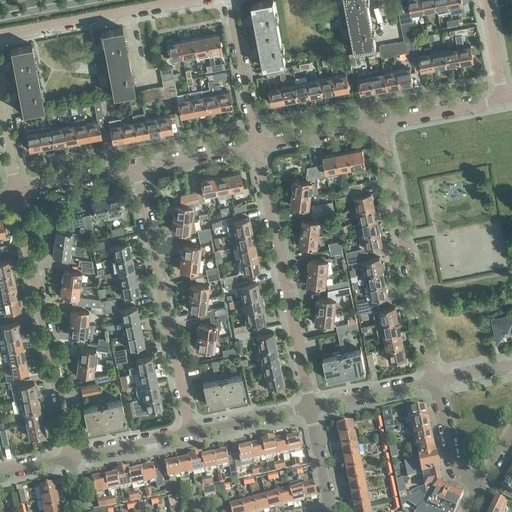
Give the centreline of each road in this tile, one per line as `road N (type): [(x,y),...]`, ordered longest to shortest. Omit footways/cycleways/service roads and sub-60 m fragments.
road 1 (residential): [(69,457),(18,190)]
road 2 (residential): [(190,434),(140,168)]
road 3 (residential): [(310,407),(256,145)]
road 4 (residential): [(434,381),(379,122)]
road 5 (residential): [(0,34),(187,0)]
road 6 (residential): [(256,145),(229,0)]
road 7 (residential): [(310,407),(434,381)]
road 8 (residential): [(379,122),(503,98)]
road 9 (residential): [(256,145),(379,122)]
road 10 (residential): [(18,190),(140,168)]
road 11 (residential): [(69,457),(190,434)]
road 12 (residential): [(190,434),(310,407)]
road 13 (residential): [(480,486),(453,459),(434,381)]
